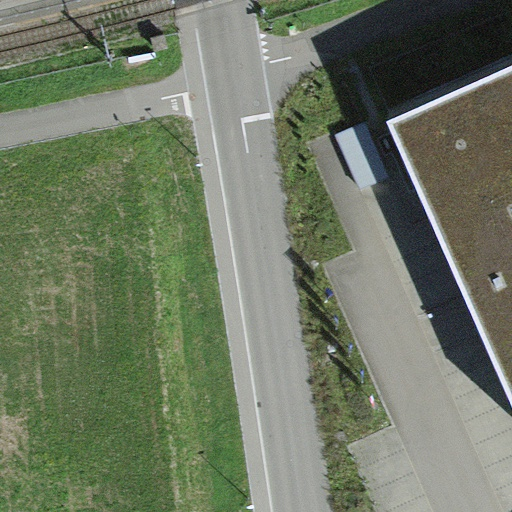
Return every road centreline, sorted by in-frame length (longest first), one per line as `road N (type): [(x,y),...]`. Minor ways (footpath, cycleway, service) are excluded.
road 1 (tertiary): [(301,511),(236,79)]
road 2 (residential): [(442,0),(236,79)]
